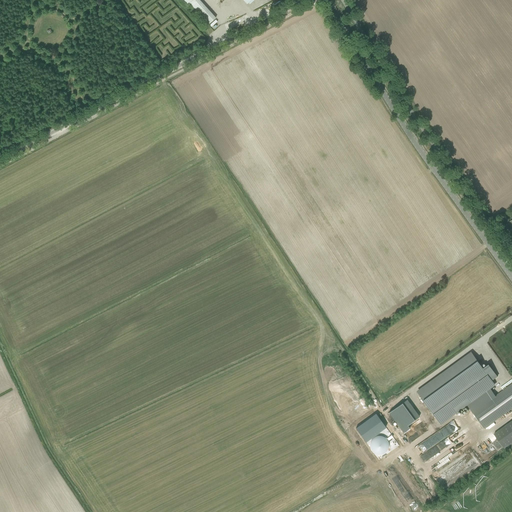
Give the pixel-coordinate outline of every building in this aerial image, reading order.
[(183,0),(188,5),(189,3),(209,24),(215,18),(198,0),(183,0)] [(467,404),(473,412),(496,396),(490,388),(495,384),(492,380),(498,376),(489,364),(483,368),(472,352),(417,391),(440,423),(467,404)] [(472,412),(484,428),(511,407),(511,383),(496,396),(473,412),(472,412)] [(407,399),(389,413),(404,434),(410,429),(407,426),(419,417),(407,399)] [(511,421),(494,434),(504,448),(511,442),(511,421)] [(422,453),(427,450),(424,446),(430,442),(428,438),(417,446),(422,453)] [(456,444),(459,448),(467,443),(464,438),(456,444)] [(433,497),(437,493),(432,487),(430,488),(429,486),(426,488),(433,497)] [(401,492),(411,511),(417,508),(407,489),(401,492)]
